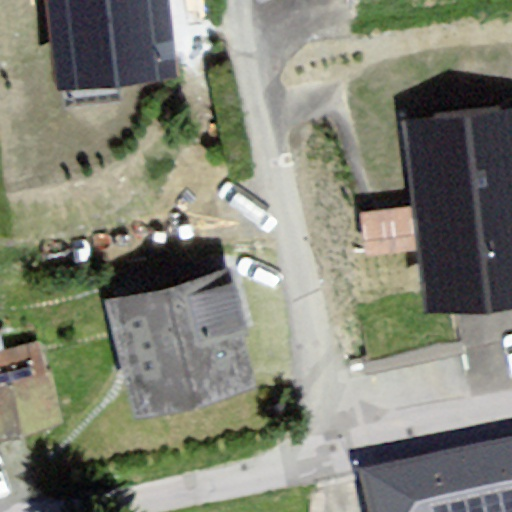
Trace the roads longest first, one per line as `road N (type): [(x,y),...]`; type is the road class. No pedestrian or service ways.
road 1 (residential): [(347,456),(246,93),(239,0)]
road 2 (residential): [(347,456),(99,511)]
road 3 (residential): [(511,419),(347,456)]
